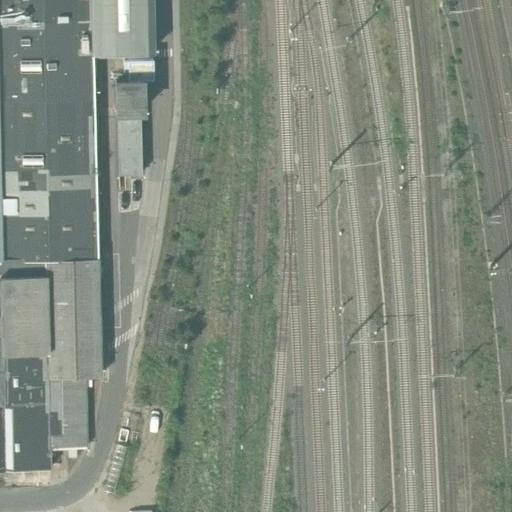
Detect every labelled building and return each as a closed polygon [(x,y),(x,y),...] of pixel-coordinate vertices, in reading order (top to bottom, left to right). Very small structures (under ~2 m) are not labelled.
[(0,0),(0,345),(46,344),(46,370),(82,369),(99,369),(91,49),(89,0),(0,0)] [(90,0),(91,49),(132,49),(149,48),(152,49),(150,0),(90,0)] [(149,48),(132,49),(133,66),(149,66),(149,48)] [(115,79),(116,111),(139,110),(142,110),(141,78),(115,79)] [(139,110),(116,111),(118,173),(141,172),(139,110)] [(0,476),(4,476),(4,462),(48,461),(48,441),(84,441),(82,369),(46,370),(46,344),(0,345),(0,369),(1,395),(0,395),(0,476)]
